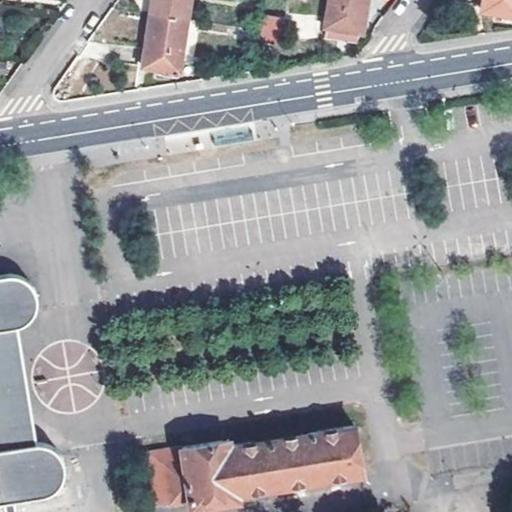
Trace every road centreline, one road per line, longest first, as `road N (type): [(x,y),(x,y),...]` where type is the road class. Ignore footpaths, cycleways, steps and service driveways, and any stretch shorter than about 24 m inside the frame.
road 1 (tertiary): [(384,84),(15,143)]
road 2 (unknown): [(409,477),(213,511)]
road 3 (residential): [(95,0),(11,118),(15,143)]
road 4 (tertiary): [(511,63),(384,84)]
